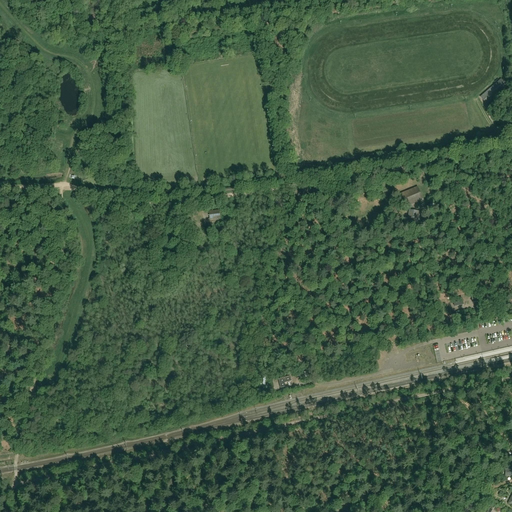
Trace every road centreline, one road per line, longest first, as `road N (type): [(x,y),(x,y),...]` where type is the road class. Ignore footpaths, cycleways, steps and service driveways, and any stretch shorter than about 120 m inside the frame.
road 1 (track): [(511,150),(158,202),(63,186)]
road 2 (track): [(15,485),(63,247),(63,186)]
road 3 (track): [(15,485),(292,425)]
road 4 (track): [(292,425),(511,375)]
road 5 (track): [(67,167),(74,136),(95,113),(90,74),(77,58),(43,49),(0,1)]
